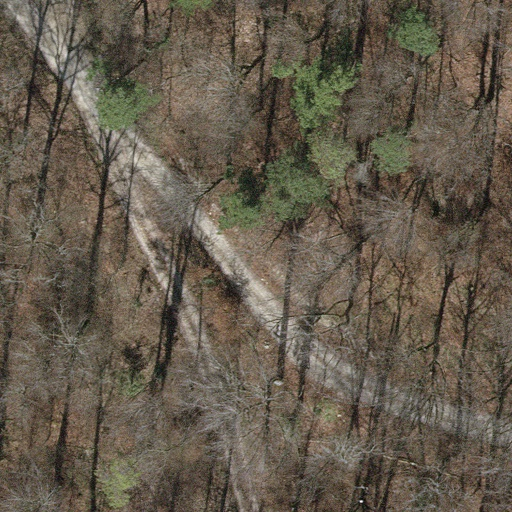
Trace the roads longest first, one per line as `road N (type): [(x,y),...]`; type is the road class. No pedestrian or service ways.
road 1 (track): [(511,418),(385,373),(188,241)]
road 2 (track): [(188,241),(11,0)]
road 3 (track): [(280,511),(188,241)]
